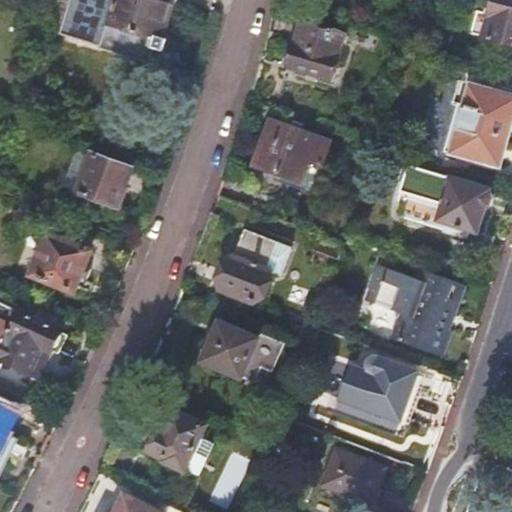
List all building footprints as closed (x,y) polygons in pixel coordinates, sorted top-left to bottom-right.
[(148,62),(154,43),(155,38),(160,39),(172,0),(69,0),(59,33),(101,47),(148,62)] [(511,0),(492,0),(483,36),(511,44),(511,0)] [(288,49),(285,58),(287,61),(286,65),(333,78),(345,34),(300,22),(295,42),(293,42),(292,46),(288,49)] [(458,103),(444,151),(493,164),(498,148),(504,150),(511,121),(511,95),(470,84),(463,105),(458,103)] [(64,101),(29,90),(24,105),(59,116),(64,101)] [(270,121),(254,165),(303,183),(310,162),(322,166),(330,142),(270,121)] [(77,153),(73,165),(75,170),(84,173),(78,191),(118,205),(132,167),(92,152),(91,155),(82,151),(77,153)] [(437,220),(444,222),(471,229),(476,231),(482,210),(484,209),(485,208),(487,205),(488,203),(489,200),(489,198),(490,196),(489,192),(488,191),(489,188),(449,177),(437,220)] [(471,229),(444,222),(442,229),(469,236),(471,229)] [(231,257),(219,289),(257,302),(268,270),(281,275),(291,246),(244,230),(234,258),(231,257)] [(344,243),(311,230),(305,247),(339,260),(344,243)] [(47,234),(31,273),(73,290),(89,251),(47,234)] [(376,265),(364,302),(407,317),(399,341),(441,355),(449,332),(441,329),(450,303),(455,304),(461,285),(414,270),(412,277),(376,265)] [(19,312),(0,354),(0,359),(32,374),(44,347),(51,350),(53,347),(57,346),(61,338),(59,334),(60,330),(19,312)] [(248,362),(261,367),(272,372),(284,343),(261,333),(258,338),(221,322),(222,320),(220,319),(202,361),(242,376),(248,362)] [(374,373),(362,406),(400,419),(417,371),(379,357),(377,357),(374,357),(372,357),(370,359),(368,361),(367,363),(367,365),(367,367),(369,370),(370,372),(372,373),(374,373)] [(255,382),(261,367),(248,362),(242,376),(255,382)] [(0,406),(0,457),(11,434),(8,433),(16,415),(0,406)] [(151,446),(149,451),(166,459),(165,461),(184,469),(205,425),(174,410),(164,431),(159,429),(157,432),(152,435),(149,442),(151,446)] [(336,450),(323,485),(372,504),(386,468),(336,450)] [(158,511),(126,495),(116,511),(158,511)]
